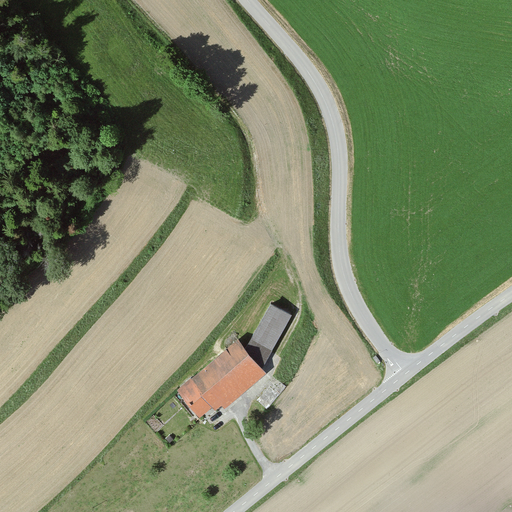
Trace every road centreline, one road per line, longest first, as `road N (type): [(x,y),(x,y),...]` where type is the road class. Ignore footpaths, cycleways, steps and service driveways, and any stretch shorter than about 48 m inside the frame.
road 1 (unclassified): [(405,373),(366,321),(343,272),(336,142),(326,105),(246,0)]
road 2 (unclassified): [(405,373),(233,511)]
road 3 (unclassified): [(511,293),(405,373)]
